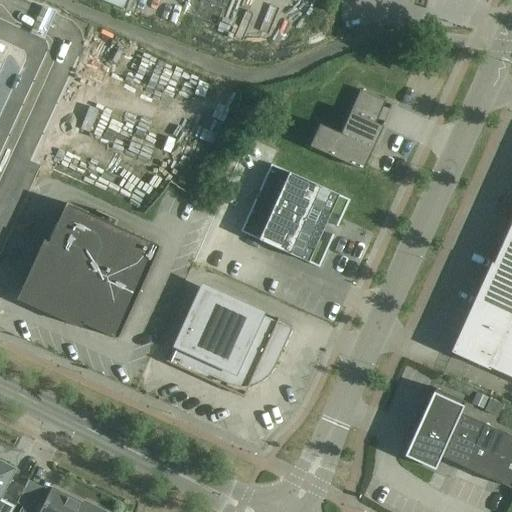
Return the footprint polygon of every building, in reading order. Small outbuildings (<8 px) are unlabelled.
[(99,0),(123,10),(126,0),(99,0)] [(319,125),(309,148),(362,172),(385,123),(383,122),(381,127),(375,124),(385,104),(390,106),(389,110),(390,110),(392,106),(360,91),(340,135),(319,125)] [(259,240),(258,241),(308,264),(308,262),(338,197),(339,196),(289,173),(288,175),(259,240)] [(78,328),(82,319),(84,320),(82,324),(117,340),(159,247),(66,204),(48,243),(52,245),(49,253),(45,252),(24,297),(62,315),(63,311),(70,314),(66,323),(67,323),(68,321),(77,326),(76,328),(78,328)] [(511,220),(492,264),(491,263),(450,353),(489,371),(490,369),(511,379),(511,220)] [(166,363),(209,382),(210,381),(207,380),(209,377),(227,385),(237,388),(249,387),(259,383),(268,376),(274,367),(291,330),(277,324),(279,320),(277,319),(276,323),(203,290),(170,363),(166,361),(166,363)] [(465,403),(435,389),(406,455),(413,458),(435,468),(440,457),(462,467),(462,468),(464,469),(464,468),(486,478),(488,479),(511,489),(511,486),(511,437),(508,435),(506,434),(484,425),(484,424),(482,423),(482,424),(460,414),(465,403)] [(0,497),(14,470),(0,462),(0,497)] [(103,511),(91,506),(89,509),(83,506),(83,505),(51,489),(39,511),(20,511),(23,507),(22,507),(19,511),(103,511)]
